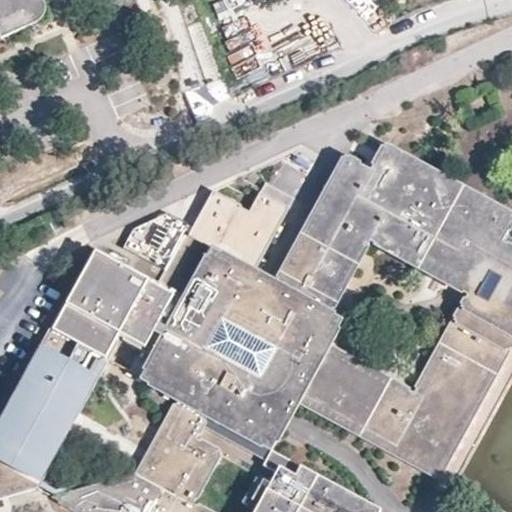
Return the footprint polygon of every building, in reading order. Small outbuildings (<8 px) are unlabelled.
[(0,0),(0,37),(1,39),(34,24),(37,23),(40,21),(44,16),(45,11),(45,8),(45,5),(44,2),(43,0),(0,0)] [(249,56),(275,49),(272,37),(246,45),(249,56)] [(400,115),(404,126),(430,119),(427,108),(400,115)] [(385,511),(386,510),(266,448),(290,400),(417,466),(424,464),(430,463),(437,461),(443,459),(451,456),(460,453),(511,354),(511,249),(504,245),(511,230),(511,218),(385,150),(371,175),(346,162),(279,292),(266,316),(245,304),(257,280),(298,203),(270,188),(255,217),(229,263),(201,313),(188,307),(97,261),(0,448),(0,511),(2,511),(47,497),(112,367),(159,391),(157,394),(181,406),(143,477),(59,505),(72,511),(385,511)] [(229,263),(255,217),(213,194),(187,239),(216,255),(229,263)] [(216,255),(188,307),(201,313),(229,263),(216,255)] [(266,316),(279,292),(257,280),(245,304),(266,316)]
